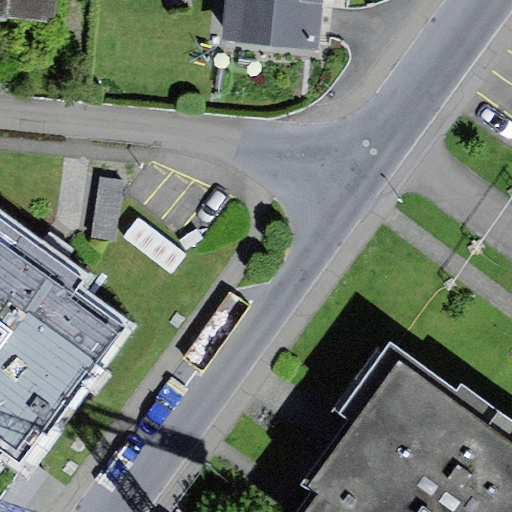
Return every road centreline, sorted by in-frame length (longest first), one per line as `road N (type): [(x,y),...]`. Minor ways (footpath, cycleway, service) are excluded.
road 1 (residential): [(111,511),(364,160)]
road 2 (residential): [(364,160),(0,114)]
road 3 (residential): [(364,160),(486,0)]
